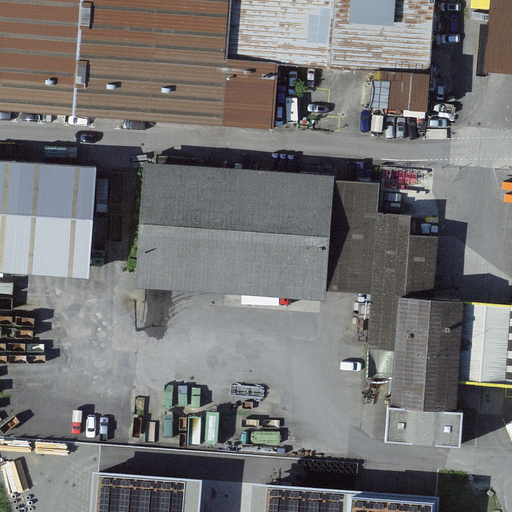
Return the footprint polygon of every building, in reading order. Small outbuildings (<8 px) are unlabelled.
[(444,0),(0,0),(0,111),(282,130),(286,61),(440,71),(444,0)] [(511,0),(499,0),(495,68),(511,69),(511,0)] [(109,167),(0,160),(0,267),(102,274),(109,167)] [(146,279),(375,295),(371,348),(406,350),(400,442),(469,446),(474,380),(511,382),(511,303),(443,299),(447,233),(388,229),(392,180),(153,164),(146,279)] [(428,511),(430,496),(361,491),(362,482),(145,467),(142,511),(428,511)]
